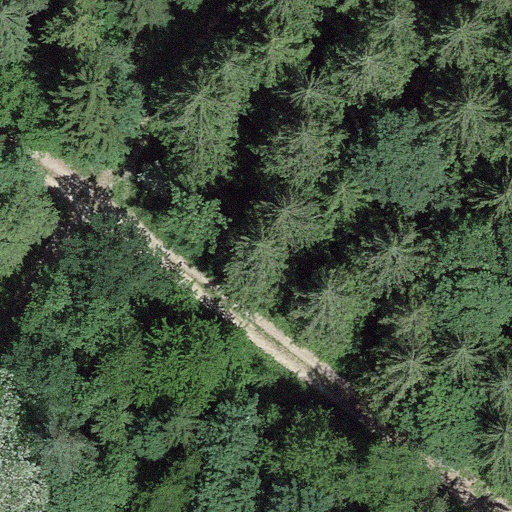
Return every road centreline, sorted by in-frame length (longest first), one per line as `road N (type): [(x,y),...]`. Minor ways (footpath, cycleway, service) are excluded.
road 1 (track): [(488,511),(0,135)]
road 2 (track): [(0,319),(240,0)]
